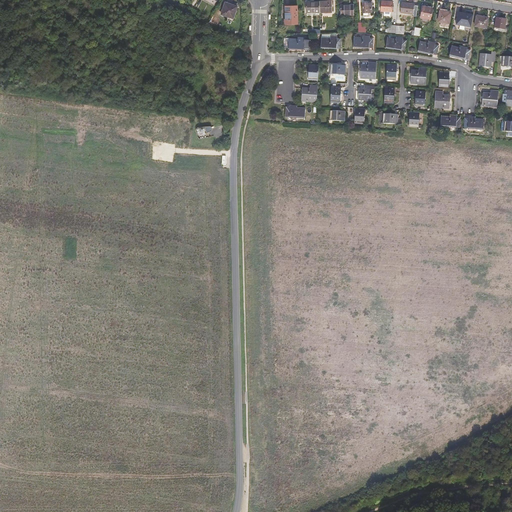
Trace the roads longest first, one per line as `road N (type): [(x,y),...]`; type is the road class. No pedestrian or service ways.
road 1 (unclassified): [(259,59),(232,156),(234,511)]
road 2 (track): [(0,95),(188,123),(188,151),(233,153)]
road 3 (residential): [(259,59),(405,58)]
